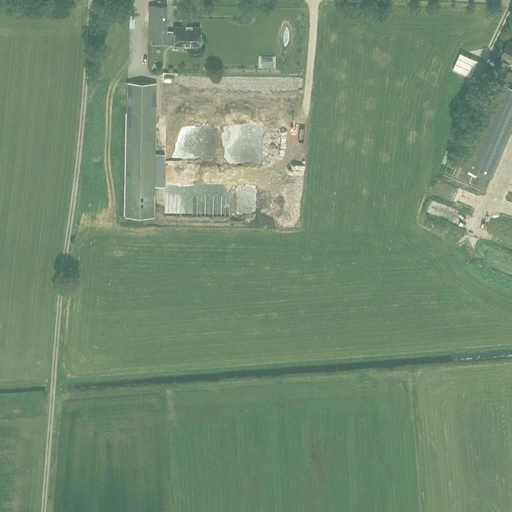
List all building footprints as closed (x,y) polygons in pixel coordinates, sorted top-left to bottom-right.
[(174,33),(166,33),(167,6),(150,5),(149,39),(166,39),(174,39),(174,45),(199,45),(200,27),(175,27),(174,33)] [(496,79),(500,81),(477,133),(473,131),(459,164),(491,177),(511,128),(511,72),(507,70),(510,63),(509,63),(511,58),(511,42),(507,41),(502,54),(503,55),(501,60),(501,59),(496,71),(498,72),(496,79)] [(484,63),(460,53),(453,69),(477,80),(484,63)] [(128,82),(126,217),(154,217),(155,187),(155,154),(157,83),(128,82)] [(185,113),(185,105),(169,106),(169,114),(185,113)] [(264,159),(264,144),(244,143),(245,133),(198,131),(198,143),(202,144),(202,151),(254,153),(254,158),(264,159)] [(166,193),(166,214),(264,214),(264,194),(245,194),(245,195),(191,194),(179,194),(179,188),(172,188),(172,193),(166,193)]
